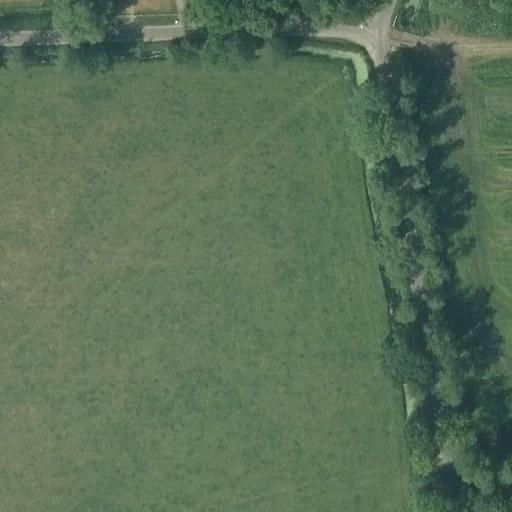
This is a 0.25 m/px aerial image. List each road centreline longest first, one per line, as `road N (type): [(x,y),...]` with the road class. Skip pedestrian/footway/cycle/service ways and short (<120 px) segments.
road 1 (unclassified): [(511,465),(452,463),(443,454),(375,25)]
road 2 (unclassified): [(0,37),(375,25)]
